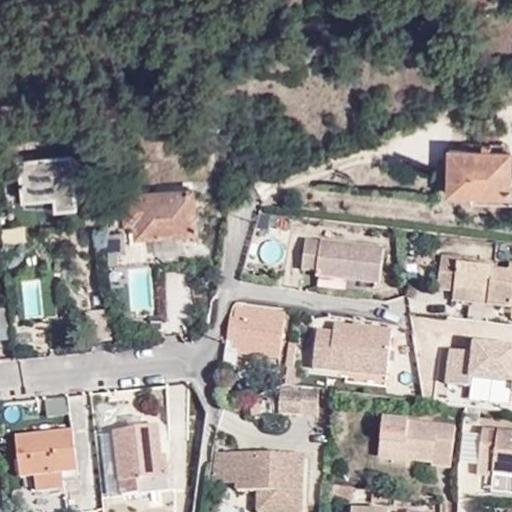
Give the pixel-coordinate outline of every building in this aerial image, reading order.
[(491,107),(511,105),(511,87),(511,88),(510,93),(490,94),(491,107)] [(190,147),(224,146),(223,133),(189,134),(190,147)] [(511,196),(511,151),(450,149),(447,192),(511,196)] [(77,206),(71,155),(18,161),(22,199),(53,196),(54,209),(77,206)] [(167,176),(166,167),(147,167),(148,176),(167,176)] [(196,230),(193,187),(124,193),(127,235),(196,230)] [(378,287),(383,252),(305,242),(301,272),(315,274),(316,278),(378,287)] [(438,287),(454,289),(455,285),(488,290),(488,295),(495,296),(494,302),(495,305),(511,306),(511,271),(493,270),(494,266),(459,261),(458,257),(442,255),(438,287)] [(455,285),(454,289),(454,297),(494,302),(495,296),(488,295),(488,290),(455,285)] [(236,317),(231,316),(224,368),(238,369),(239,349),(281,353),(285,313),(237,308),(236,317)] [(0,340),(14,339),(10,309),(0,309),(0,340)] [(107,313),(91,310),(87,332),(103,335),(107,313)] [(317,332),(313,363),(347,367),(347,374),(387,378),(391,332),(333,327),(332,334),(317,332)] [(347,367),(313,363),(312,372),(347,374),(347,367)] [(334,392),(301,388),(301,393),(300,415),(300,416),(312,416),(313,400),(334,402),(334,392)] [(300,415),(301,393),(278,393),(277,413),(300,415)] [(450,469),(455,425),(383,417),(378,457),(431,464),(432,466),(450,469)] [(159,456),(156,426),(113,431),(120,495),(170,489),(166,456),(159,456)] [(511,475),(511,431),(482,428),(476,474),(491,477),(492,473),(511,475)] [(62,488),(61,480),(60,473),(75,472),(76,470),(73,430),(15,436),(19,477),(27,476),(29,491),(62,488)] [(262,460),(262,454),(218,451),(214,482),(243,484),(244,460),(262,460)] [(301,511),(305,456),(262,454),(262,460),(244,460),(243,484),(243,490),(261,491),(259,511),(264,511),(301,511)] [(60,473),(61,480),(75,478),(75,472),(60,473)] [(334,486),(333,511),(342,511),(343,498),(353,498),(353,488),(334,486)]
